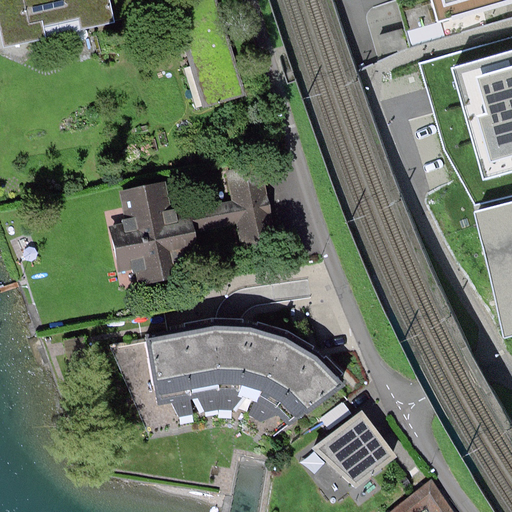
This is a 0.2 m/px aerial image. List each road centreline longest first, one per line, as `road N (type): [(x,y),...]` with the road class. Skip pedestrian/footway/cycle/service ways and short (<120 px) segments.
road 1 (residential): [(250,0),(323,239),(373,362),(403,410)]
road 2 (residential): [(403,410),(468,511)]
